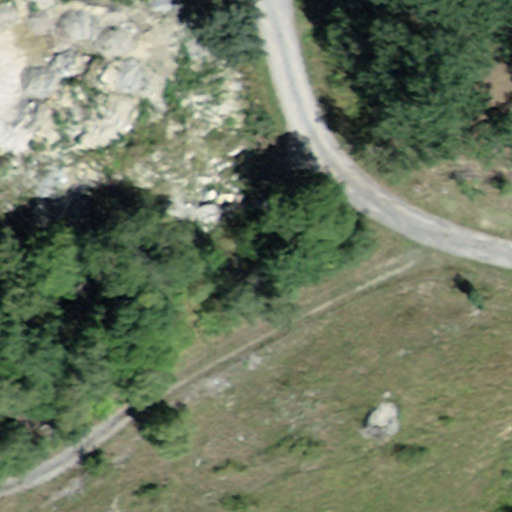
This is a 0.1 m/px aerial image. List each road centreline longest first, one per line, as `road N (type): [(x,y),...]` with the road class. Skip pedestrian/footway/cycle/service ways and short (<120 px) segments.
road 1 (track): [(511,259),(413,225),(345,183),(251,172),(178,173),(0,209)]
road 2 (track): [(440,237),(420,267),(198,373),(0,498)]
road 3 (track): [(345,183),(293,95),(270,0)]
